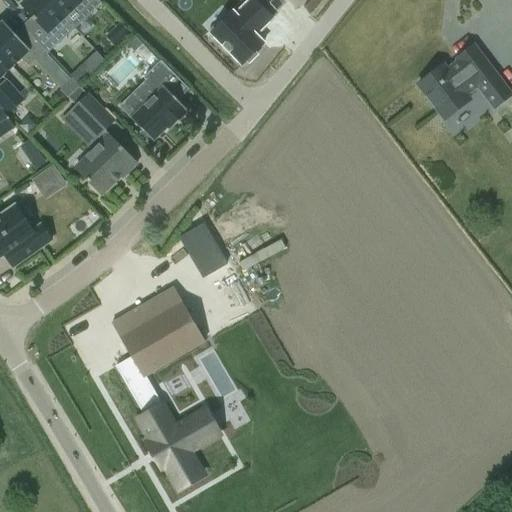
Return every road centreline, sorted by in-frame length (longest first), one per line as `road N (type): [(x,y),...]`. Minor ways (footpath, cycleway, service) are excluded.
road 1 (residential): [(0,335),(255,110)]
road 2 (unclassified): [(103,511),(13,358)]
road 3 (residential): [(146,0),(255,110)]
road 4 (residential): [(255,110),(344,0)]
